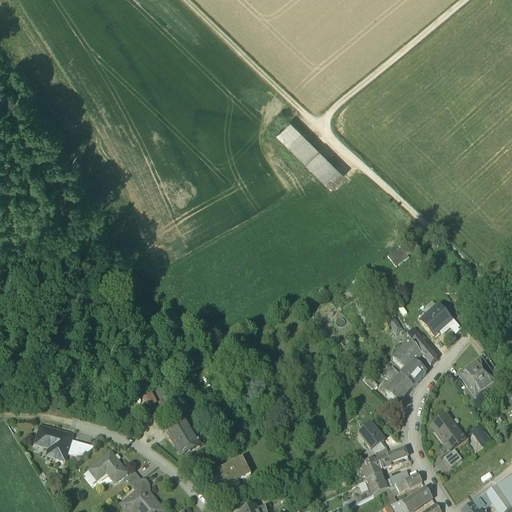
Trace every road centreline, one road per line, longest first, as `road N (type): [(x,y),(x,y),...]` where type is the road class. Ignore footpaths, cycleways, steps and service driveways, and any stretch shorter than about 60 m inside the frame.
road 1 (track): [(475,328),(473,273),(318,126),(465,0)]
road 2 (residential): [(449,511),(411,444),(414,407),(475,328)]
road 3 (track): [(185,0),(318,126)]
road 4 (residential): [(205,511),(166,468),(122,440),(71,424)]
